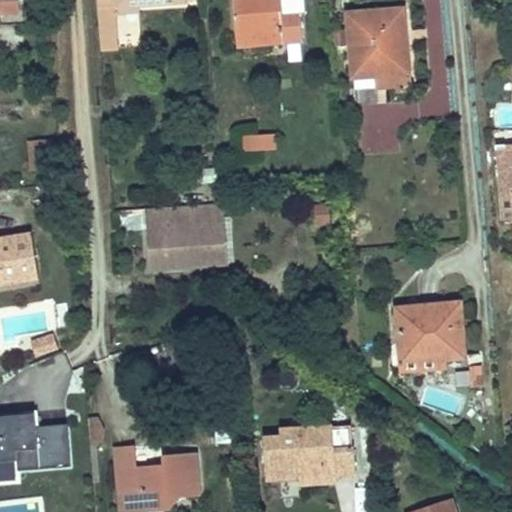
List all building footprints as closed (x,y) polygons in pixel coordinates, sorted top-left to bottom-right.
[(18,0),(0,0),(0,30),(2,30),(1,17),(20,17),(18,0)] [(107,0),(109,10),(126,9),(200,3),(199,0),(107,0)] [(295,56),(315,57),(313,29),(293,29),(291,1),(248,4),(251,52),(296,50),(295,56)] [(126,9),(109,10),(111,37),(128,36),(126,9)] [(370,94),(417,91),(414,47),(419,46),(417,23),(364,27),(370,94)] [(401,118),(368,116),(366,150),(399,152),(401,118)] [(29,141),(31,171),(54,169),(51,139),(29,141)] [(280,158),(281,145),(265,143),(264,156),(280,158)] [(299,146),(281,145),(280,158),(298,159),(299,146)] [(511,145),(497,146),(497,149),(498,149),(501,195),(503,195),(505,220),(511,219),(511,145)] [(331,225),(329,203),(305,205),(307,227),(331,225)] [(239,266),(236,210),(161,213),(163,269),(239,266)] [(0,286),(40,280),(32,233),(0,237),(0,286)] [(399,308),(404,368),(468,362),(463,303),(399,308)] [(55,336),(32,343),(36,355),(59,347),(55,336)] [(71,467),(68,424),(37,427),(36,418),(26,419),(26,414),(0,415),(0,462),(18,461),(19,471),(71,467)] [(364,485),(361,437),(292,441),(291,450),(279,450),(281,490),(314,488),(313,496),(339,494),(339,486),(364,485)] [(159,511),(166,498),(181,498),(205,497),(204,462),(167,463),(163,471),(162,478),(156,479),(156,474),(140,474),(140,457),(117,458),(120,511),(159,511)] [(173,511),(181,498),(166,498),(159,511),(173,511)] [(455,511),(452,500),(415,511),(455,511)]
